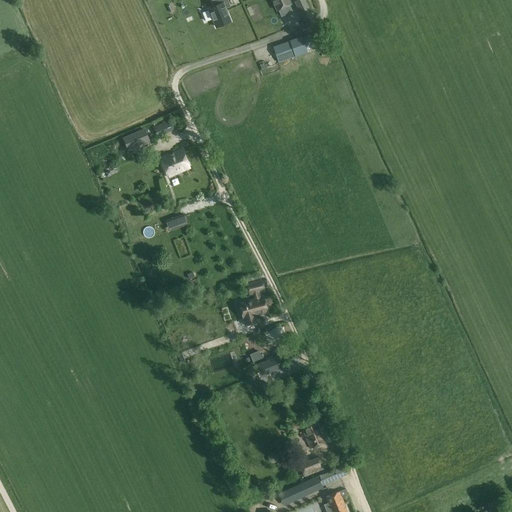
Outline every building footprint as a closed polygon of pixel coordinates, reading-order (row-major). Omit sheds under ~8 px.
[(214,6),(208,8),(216,27),(230,21),(224,8),(229,6),(226,0),(213,0),(212,1),(214,6)] [(290,4),(288,0),(272,0),(277,10),(290,4)] [(296,6),(304,21),(313,17),(306,1),(296,6)] [(178,54),(197,44),(178,6),(159,15),(178,54)] [(301,35),(273,44),(281,67),(295,63),(293,56),(315,48),(311,38),(303,41),(301,35)] [(272,47),(267,50),(275,68),(280,66),(272,47)] [(163,123),(153,127),(157,136),(177,128),(172,118),(163,122),(163,123)] [(144,130),(127,137),(131,147),(149,140),(144,130)] [(170,156),(168,155),(160,159),(168,177),(190,168),(182,149),(173,153),(172,155),(170,156)] [(184,215),(175,218),(177,225),(186,222),(184,215)] [(253,293),(254,299),(238,303),(242,318),(244,318),(245,325),(257,322),(255,315),(268,312),(264,296),(260,297),(258,292),(264,290),(262,280),(247,284),(249,294),(253,293)] [(276,357),(259,364),(264,375),(281,368),(276,357)] [(310,447),(325,441),(317,420),(301,427),(310,447)] [(323,469),(319,457),(299,465),(303,476),(323,469)] [(343,466),(336,469),(332,470),(336,479),(346,474),(343,466)] [(317,476),(297,485),(302,496),(322,487),(317,476)] [(293,487),(290,488),(278,494),(282,501),(290,497),(290,496),(295,493),(293,487)] [(325,496),(328,502),(323,504),(326,511),(346,511),(343,505),(344,504),(341,496),(347,493),(345,488),(325,496)]
